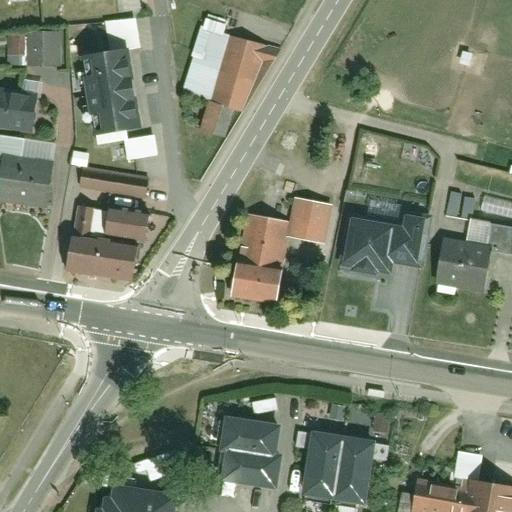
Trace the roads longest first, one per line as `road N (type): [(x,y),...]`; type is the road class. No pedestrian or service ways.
road 1 (tertiary): [(149,332),(341,0)]
road 2 (tertiary): [(149,332),(511,389)]
road 3 (unknown): [(285,95),(511,167)]
road 4 (tertiary): [(34,511),(149,332)]
road 5 (tertiary): [(149,332),(0,306)]
